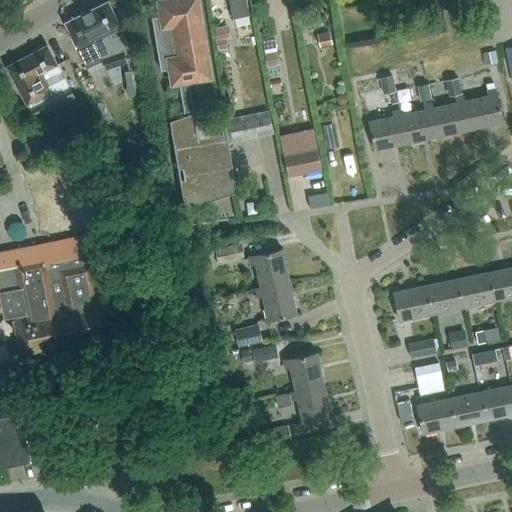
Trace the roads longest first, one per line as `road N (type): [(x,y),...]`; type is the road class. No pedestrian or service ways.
road 1 (residential): [(396,492),(354,280)]
road 2 (residential): [(354,280),(511,168)]
